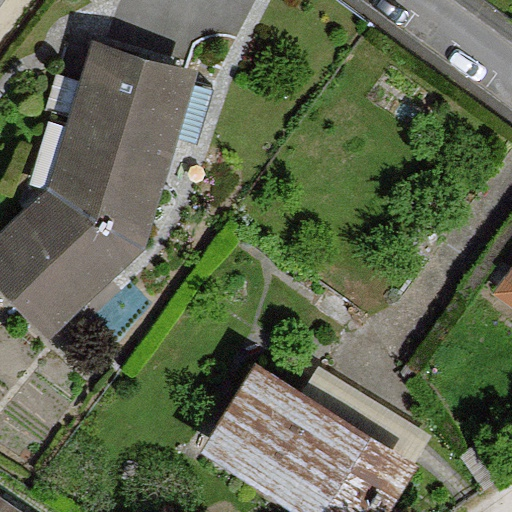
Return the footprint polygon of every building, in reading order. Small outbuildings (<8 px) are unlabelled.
[(55,187),(0,234),(0,273),(49,325),(139,238),(189,67),(96,40),(55,187)] [(199,127),(212,77),(194,72),(181,123),(199,127)] [(511,271),(501,287),(511,294),(511,271)] [(382,511),(416,456),(256,360),(206,444),(320,511),(382,511)] [(20,511),(0,498),(0,511),(20,511)]
